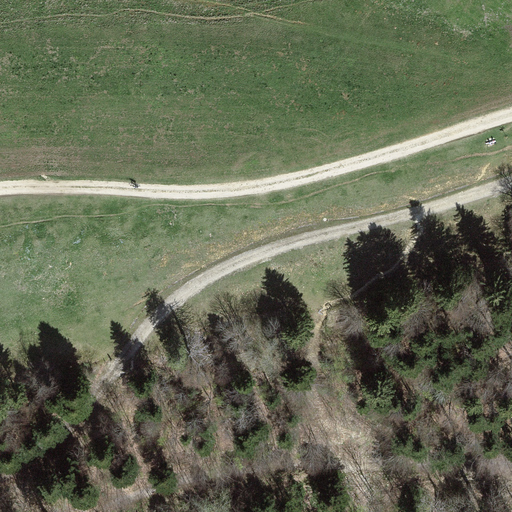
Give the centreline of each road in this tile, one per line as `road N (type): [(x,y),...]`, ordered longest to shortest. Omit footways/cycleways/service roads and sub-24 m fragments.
road 1 (track): [(0,189),(256,188),(511,115)]
road 2 (track): [(0,473),(61,436),(145,327),(203,277),(309,235),(419,209)]
road 3 (track): [(511,462),(243,470),(167,485),(102,511)]
